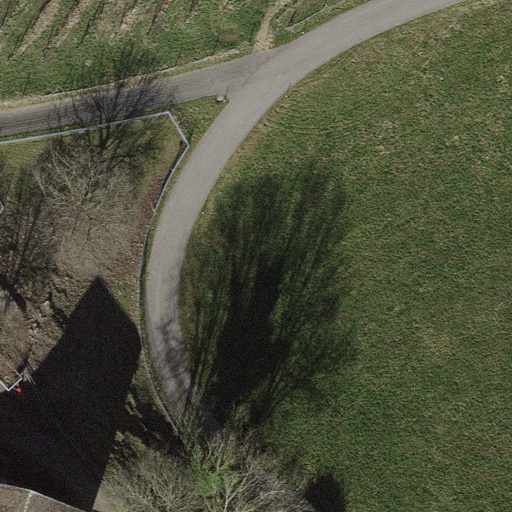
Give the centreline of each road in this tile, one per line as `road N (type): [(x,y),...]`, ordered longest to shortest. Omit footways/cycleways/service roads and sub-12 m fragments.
road 1 (track): [(304,67),(235,124),(192,193),(164,264),(162,332),(179,390),(216,449),(295,511)]
road 2 (track): [(304,67),(0,123)]
road 3 (track): [(439,0),(378,20),(304,67)]
road 4 (track): [(101,511),(83,476),(0,409)]
